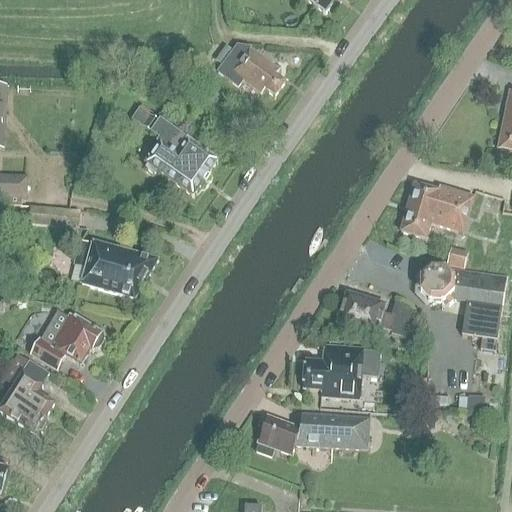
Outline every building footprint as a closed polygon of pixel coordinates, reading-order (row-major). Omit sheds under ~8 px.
[(300,0),(324,17),(335,2),(336,3),(337,0),(300,0)] [(248,51),(236,49),(216,75),(237,90),(242,84),(260,98),(264,93),(273,100),(284,85),(275,78),(279,73),(248,51)] [(511,95),(509,95),(498,151),(511,153),(511,95)] [(138,111),(130,123),(151,137),(159,142),(156,146),(158,148),(145,167),(147,169),(145,172),(153,178),(155,174),(192,200),(216,165),(159,125),(138,111)] [(0,177),(0,201),(26,203),(27,179),(0,177)] [(437,194),(414,188),(400,235),(426,241),(430,226),(463,236),(473,200),(439,190),(437,194)] [(79,213),(29,210),(28,228),(78,232),(79,213)] [(92,246),(82,244),(76,268),(85,270),(80,288),(134,303),(157,263),(92,245),(92,246)] [(446,268),(463,272),(468,256),(451,251),(446,268)] [(419,282),(418,294),(419,298),(427,307),(431,308),(443,309),(446,307),(449,310),(455,304),(465,305),(460,339),(481,342),(481,343),(479,352),(494,355),(501,311),(502,311),(507,282),(447,273),(447,271),(444,270),(432,269),(429,271),(420,279),(419,282)] [(383,309),(348,298),(339,326),(375,338),(376,331),(392,336),(391,337),(405,342),(413,317),(406,308),(396,305),(392,317),(381,314),(383,309)] [(26,310),(28,302),(18,300),(16,308),(26,310)] [(39,343),(30,359),(56,374),(64,360),(79,369),(89,353),(91,355),(98,353),(104,345),(102,337),(69,318),(68,320),(57,314),(39,343)] [(381,353),(325,349),(324,363),(305,363),(303,391),(322,392),(321,398),(359,401),(361,380),(379,381),(381,353)] [(2,382),(14,390),(29,366),(17,359),(2,382)] [(29,366),(14,390),(0,411),(0,416),(34,438),(41,436),(46,429),(44,422),(53,408),(37,397),(42,389),(41,389),(48,378),(29,366)] [(446,394),(424,394),(423,406),(446,407),(446,394)] [(370,422),(301,417),(301,432),(269,420),(264,433),(262,431),(258,442),(260,442),(256,454),(271,459),(274,451),(292,458),(296,448),(368,453),(370,422)]
